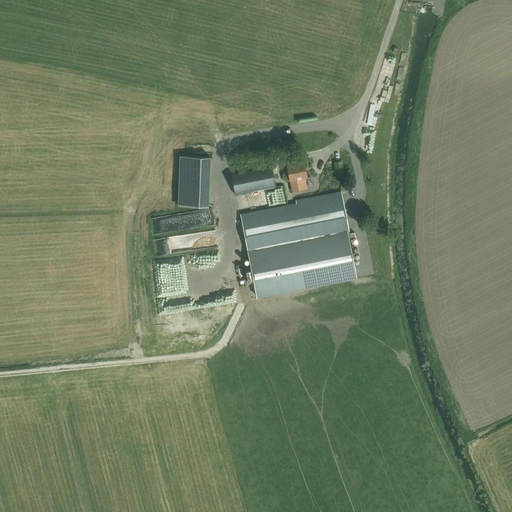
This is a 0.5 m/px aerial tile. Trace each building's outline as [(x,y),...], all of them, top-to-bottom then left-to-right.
[(406,42),(412,21),(403,19),(397,40),(406,42)] [(387,128),(381,127),(380,134),(376,133),(373,148),(384,149),(387,128)] [(178,206),(208,207),(210,157),(179,155),(178,206)] [(286,164),(287,171),(284,171),(282,175),(283,179),(286,181),(289,180),(292,191),(306,188),(304,177),(306,177),(302,161),(286,164)] [(334,162),(335,174),(342,174),(340,162),(334,162)] [(234,195),(276,187),(272,166),(231,174),(234,195)] [(316,171),(316,185),(325,185),(325,171),(316,171)] [(355,277),(348,239),(350,238),(340,192),(295,201),(296,203),(240,214),(256,296),(355,277)] [(194,222),(193,208),(182,209),(183,222),(194,222)] [(219,251),(207,256),(210,264),(223,259),(219,251)]
